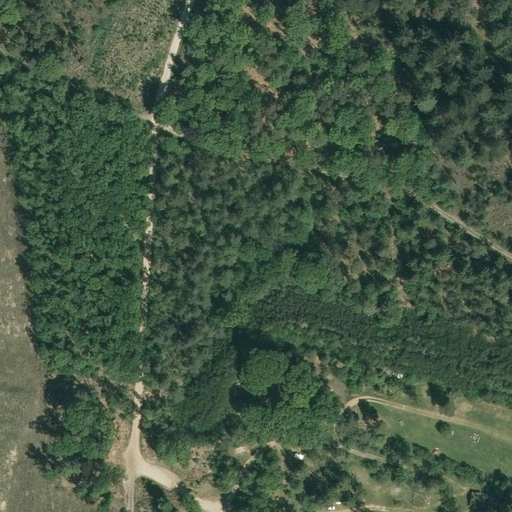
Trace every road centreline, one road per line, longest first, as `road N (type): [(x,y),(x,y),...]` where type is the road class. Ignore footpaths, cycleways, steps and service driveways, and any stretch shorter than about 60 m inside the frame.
road 1 (track): [(511,255),(389,186),(153,126)]
road 2 (track): [(134,452),(153,126)]
road 3 (track): [(134,452),(144,467),(202,502),(220,504),(250,459),(281,435),(311,430),(359,399),(384,402)]
road 4 (track): [(302,432),(456,483),(465,511)]
road 5 (track): [(153,126),(0,46)]
road 6 (track): [(153,126),(188,0)]
